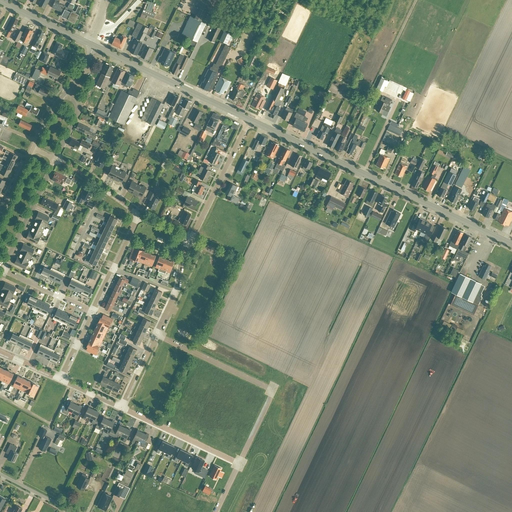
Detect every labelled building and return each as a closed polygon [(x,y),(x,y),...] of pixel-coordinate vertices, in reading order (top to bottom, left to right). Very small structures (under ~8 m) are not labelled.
[(40,0),(38,6),(43,9),(46,3),(47,4),(48,0),(40,0)] [(60,1),(58,0),(55,0),(52,7),(53,7),(53,8),(55,9),(56,8),(64,12),(62,11),(64,5),(59,3),(60,1)] [(211,12),(216,0),(197,0),(195,5),(200,7),(194,18),(206,24),(211,12)] [(72,11),(73,10),(72,9),(74,4),(70,2),(68,7),(64,5),(62,11),(64,12),(62,16),(68,19),(72,11)] [(79,15),(79,14),(82,8),(78,6),(75,13),(72,11),(68,19),(74,23),(76,19),(77,19),(78,19),(80,16),(79,15)] [(144,9),(142,13),(154,18),(155,13),(144,9)] [(197,42),(206,24),(194,18),(190,16),(182,34),(188,37),(197,42)] [(16,24),(18,20),(13,18),(4,36),(8,38),(11,32),(12,33),(14,29),(15,30),(17,25),(16,24)] [(146,34),(149,28),(138,23),(131,36),(143,41),(146,34)] [(270,34),(272,27),(266,25),(263,32),(270,34)] [(220,29),(215,26),(209,40),(214,42),(220,29)] [(28,39),(29,40),(31,36),(30,36),(33,31),(30,29),(28,28),(27,28),(23,36),(24,37),(22,41),(26,43),(28,39)] [(18,42),(23,32),(17,29),(12,39),(18,42)] [(42,37),(44,33),(43,32),(43,31),(41,31),(40,31),(38,34),(34,41),(32,45),(37,48),(39,43),(40,43),(43,38),(42,37)] [(227,44),(231,34),(224,31),(219,41),(227,44)] [(120,40),(115,37),(113,42),(115,43),(113,45),(121,49),(127,37),(122,35),(120,40)] [(142,43),(135,40),(132,47),(132,48),(130,52),(132,53),(133,54),(135,55),(136,55),(137,55),(142,43)] [(65,59),(68,52),(61,49),(63,45),(57,43),(52,53),(65,59)] [(151,54),(153,49),(145,45),(143,51),(140,57),(147,60),(150,54),(151,54)] [(225,45),(222,51),(227,54),(231,47),(225,45)] [(175,53),(165,48),(161,57),(160,56),(158,61),(162,63),(161,64),(166,66),(166,65),(169,66),(175,53)] [(43,52),(39,61),(45,64),(49,55),(43,52)] [(183,70),(188,58),(181,54),(176,63),(172,70),(173,70),(172,73),(176,75),(179,68),(183,70)] [(207,90),(216,73),(218,74),(225,59),(220,56),(212,71),(208,69),(200,86),(207,90)] [(106,63),(96,85),(104,89),(110,77),(112,71),(114,66),(106,63)] [(50,66),(48,70),(42,68),(40,72),(41,72),(46,75),(47,74),(57,79),(61,71),(50,66)] [(118,68),(111,82),(119,85),(126,71),(118,68)] [(35,71),(33,75),(32,77),(37,80),(38,77),(40,74),(41,72),(40,72),(36,69),(35,71)] [(132,81),(134,76),(126,72),(121,84),(127,87),(128,85),(130,86),(133,81),(132,81)] [(27,79),(15,74),(14,76),(25,82),(27,79)] [(231,82),(221,77),(214,89),(217,91),(216,92),(221,94),(221,93),(223,93),(225,90),(226,91),(231,82)] [(277,81),(271,78),(266,86),(273,90),(277,81)] [(381,78),(376,89),(381,92),(387,80),(381,78)] [(237,88),(235,87),(232,94),(233,94),(230,99),(236,102),(238,97),(239,97),(242,91),(240,90),(241,88),(243,89),(244,86),(239,83),(237,88)] [(46,96),(49,90),(36,84),(34,89),(35,90),(34,91),(39,93),(39,94),(40,94),(41,94),(46,96)] [(279,107),(280,103),(281,101),(278,99),(283,88),(277,85),(266,110),(270,112),(276,115),(280,107),(279,107)] [(108,120),(109,117),(124,124),(140,92),(133,89),(132,91),(129,90),(128,93),(122,90),(109,117),(105,115),(104,118),(108,120)] [(402,98),(406,100),(410,91),(406,89),(405,91),(402,98)] [(258,93),(251,106),(259,110),(260,108),(262,109),(265,101),(264,100),(265,97),(258,93)] [(174,106),(178,97),(172,94),(168,103),(174,106)] [(376,110),(383,114),(384,111),(388,113),(391,107),(389,106),(392,100),(386,97),(383,102),(380,100),(378,104),(379,105),(376,110)] [(155,100),(156,100),(152,98),(141,119),(154,125),(164,104),(155,100)] [(190,105),(191,101),(185,99),(182,106),(180,105),(176,113),(182,116),(185,108),(188,110),(191,105),(190,105)] [(30,109),(29,112),(32,113),(37,115),(37,114),(38,113),(38,112),(39,109),(35,107),(27,103),(25,106),(30,109)] [(25,117),(28,110),(18,105),(15,112),(25,117)] [(288,121),(293,111),(286,107),(281,118),(288,121)] [(298,108),(292,123),(293,123),(292,126),(304,131),(308,124),(302,121),(306,111),(298,108)] [(203,113),(196,109),(190,120),(197,124),(203,113)] [(0,117),(4,119),(2,124),(9,127),(10,124),(7,123),(9,118),(0,113),(0,117)] [(214,128),(214,129),(220,116),(218,115),(216,114),(213,113),(207,125),(207,126),(205,131),(203,130),(198,140),(201,142),(207,130),(212,132),(214,128)] [(339,124),(343,117),(337,115),(334,122),(339,124)] [(159,119),(157,125),(164,129),(167,123),(159,119)] [(21,120),(18,125),(30,130),(32,125),(21,120)] [(89,131),(90,128),(79,123),(76,129),(87,134),(87,136),(95,140),(97,135),(89,131)] [(317,137),(322,140),(325,133),(327,133),(331,126),(325,123),(323,127),(324,127),(322,131),(320,130),(317,137)] [(225,136),(227,137),(229,134),(228,134),(227,130),(231,129),(231,128),(227,130),(226,128),(228,127),(223,125),(216,138),(214,138),(212,142),(220,146),(222,142),(226,143),(228,140),(224,138),(225,136)] [(181,131),(188,135),(191,130),(184,126),(181,131)] [(332,131),(334,131),(327,145),(333,148),(340,134),(339,134),(341,130),(334,127),(332,131)] [(256,139),(252,148),(256,150),(258,144),(260,145),(261,144),(264,146),(268,138),(261,135),(259,141),(256,139)] [(344,145),(345,143),(342,142),(345,138),(341,136),(335,149),(338,150),(338,151),(339,151),(340,151),(341,152),(343,147),(344,147),(344,145)] [(81,143),(72,138),(68,145),(78,149),(80,145),(88,148),(90,144),(87,143),(81,141),(81,143)] [(354,150),(356,145),(353,143),(354,140),(352,139),(348,147),(349,147),(346,152),(351,154),(354,149),(354,150)] [(196,151),(200,143),(198,142),(192,155),(196,157),(198,152),(196,151)] [(273,159),(279,146),(277,145),(278,144),(273,142),(273,143),(271,143),(265,155),(273,159)] [(383,149),(381,148),(379,152),(384,155),(388,146),(385,145),(383,149)] [(215,164),(220,154),(217,153),(218,150),(213,147),(211,152),(213,153),(209,161),(215,164)] [(285,160),(290,150),(284,147),(279,158),(277,163),(275,167),(282,170),(285,165),(282,163),(284,159),(285,160)] [(18,156),(6,150),(5,153),(9,155),(8,157),(16,161),(18,156)] [(105,153),(99,150),(95,159),(98,161),(96,164),(102,167),(107,158),(103,157),(105,153)] [(297,168),(300,160),(302,156),(300,155),(299,155),(298,154),(297,154),(296,154),(295,158),(294,157),(290,165),(297,168)] [(390,158),(381,154),(375,165),(383,169),(383,167),(385,168),(390,158)] [(16,161),(8,157),(4,155),(2,158),(6,160),(5,163),(13,166),(16,161)] [(416,167),(420,170),(425,161),(420,158),(416,167)] [(248,161),(243,159),(236,172),(242,175),(248,161)] [(309,169),(312,162),(306,160),(303,166),(302,168),(307,171),(308,169),(309,169)] [(0,166),(11,172),(13,166),(5,163),(4,165),(0,163),(0,166)] [(402,176),(407,166),(400,163),(398,167),(397,169),(395,173),(397,174),(396,175),(400,177),(401,176),(402,176)] [(210,175),(212,171),(208,170),(210,167),(205,164),(201,172),(202,172),(199,178),(206,181),(209,175),(210,175)] [(438,167),(433,164),(429,172),(432,174),(431,177),(428,176),(422,187),(424,188),(424,189),(428,191),(429,190),(430,191),(436,180),(434,179),(436,174),(434,174),(438,167)] [(8,177),(11,172),(0,166),(0,169),(1,171),(0,173),(8,177)] [(114,179),(119,170),(115,169),(116,168),(112,166),(112,167),(109,166),(105,172),(108,174),(108,175),(111,176),(110,178),(114,179)] [(461,188),(470,169),(464,167),(455,185),(461,188)] [(331,173),(320,168),(316,175),(318,176),(317,178),(321,180),(323,178),(327,180),(331,173)] [(290,169),(288,173),(287,177),(292,180),(294,176),(296,172),(290,169)] [(122,172),(119,170),(114,179),(119,181),(119,180),(122,182),(123,181),(126,182),(129,175),(126,174),(126,173),(123,171),(122,172)] [(415,179),(412,185),(416,188),(418,184),(419,183),(424,173),(419,170),(415,178),(415,179)] [(451,185),(456,175),(449,171),(437,195),(438,195),(438,196),(439,196),(440,196),(443,197),(445,193),(447,190),(445,189),(448,184),(451,185)] [(62,184),(65,177),(56,172),(52,180),(62,184)] [(195,179),(193,184),(197,186),(194,192),(201,195),(204,187),(200,185),(201,182),(195,179)] [(348,197),(353,188),(351,187),(353,183),(347,180),(344,185),(342,185),(338,192),(348,197)] [(131,191),(130,193),(134,194),(139,185),(135,184),(135,182),(132,181),(131,182),(128,181),(125,187),(128,189),(128,190),(131,191)] [(233,195),(237,186),(230,183),(225,193),(229,195),(227,199),(233,202),(237,204),(239,198),(233,195)] [(142,187),(139,185),(134,194),(138,196),(139,195),(142,197),(142,196),(145,197),(149,190),(146,189),(146,188),(143,186),(142,187)] [(455,203),(459,195),(462,189),(455,186),(451,192),(453,193),(449,200),(455,203)] [(362,198),(366,189),(361,187),(357,195),(362,198)] [(88,201),(92,192),(85,188),(81,197),(79,196),(77,201),(81,203),(83,199),(88,201)] [(371,206),(377,193),(372,190),(366,203),(371,206)] [(485,191),(481,200),(485,202),(489,193),(485,191)] [(157,195),(150,192),(147,198),(151,200),(148,206),(154,209),(159,199),(155,197),(157,195)] [(197,201),(187,196),(186,198),(183,197),(181,201),(184,203),(183,205),(193,210),(197,201)] [(345,203),(331,197),(331,196),(326,207),(332,210),(334,206),(341,210),(345,203)] [(384,202),(386,198),(382,196),(380,200),(380,199),(378,203),(381,205),(378,211),(382,213),(385,207),(386,207),(388,204),(384,202)] [(474,211),(478,203),(475,201),(477,198),(474,196),(472,200),(468,208),(474,211)] [(44,197),(41,204),(51,209),(55,211),(58,205),(44,197)] [(69,211),(72,203),(66,200),(62,208),(69,211)] [(494,206),(494,205),(492,204),(491,205),(488,203),(486,207),(486,206),(482,215),(488,218),(492,209),(494,206)] [(367,206),(363,214),(369,217),(372,208),(367,206)] [(511,219),(511,211),(504,208),(498,221),(500,222),(500,223),(504,225),(505,224),(508,226),(510,221),(511,222),(511,219)] [(394,227),(400,213),(393,210),(393,211),(391,211),(385,223),(394,227)] [(186,225),(191,214),(185,211),(180,222),(186,225)] [(39,212),(36,219),(46,224),(49,217),(39,212)] [(382,216),(373,212),(371,216),(379,220),(382,216)] [(117,219),(110,216),(108,221),(104,219),(103,221),(107,223),(108,222),(115,225),(117,219)] [(52,231),(49,229),(46,228),(46,229),(44,228),(46,224),(36,219),(35,219),(36,219),(33,226),(48,233),(50,234),(52,231)] [(421,231),(426,221),(420,219),(417,225),(414,223),(411,230),(415,232),(416,229),(421,231)] [(428,230),(431,224),(426,221),(421,231),(426,233),(423,240),(427,242),(432,232),(428,230)] [(112,231),(115,225),(108,222),(107,223),(105,226),(101,225),(100,227),(105,229),(105,227),(112,231)] [(48,233),(33,226),(30,232),(29,232),(40,237),(42,232),(44,233),(43,235),(46,236),(48,233)] [(442,239),(447,229),(440,226),(436,236),(433,235),(431,239),(436,242),(438,237),(442,239)] [(109,236),(112,231),(105,227),(105,229),(103,232),(99,230),(98,232),(102,234),(102,233),(109,236)] [(458,244),(463,233),(462,232),(460,231),(458,230),(456,234),(455,234),(452,241),(451,241),(448,245),(457,249),(459,245),(458,244)] [(40,237),(29,232),(26,239),(37,244),(40,237)] [(107,242),(109,236),(102,233),(102,234),(100,238),(96,236),(95,238),(99,240),(100,239),(107,242)] [(461,256),(465,246),(467,247),(469,243),(470,242),(470,241),(472,237),(465,234),(458,249),(453,259),(458,261),(461,256)] [(104,248),(107,242),(100,239),(99,240),(97,244),(93,242),(92,244),(96,246),(97,245),(104,248)] [(24,244),(21,250),(31,255),(34,249),(24,244)] [(101,254),(104,248),(97,245),(96,246),(95,249),(91,247),(90,249),(94,251),(94,250),(101,254)] [(137,250),(133,248),(129,259),(134,261),(135,260),(137,261),(138,261),(141,251),(141,250),(137,249),(137,250)] [(31,255),(21,250),(20,251),(21,251),(18,257),(17,257),(28,262),(32,265),(34,261),(31,260),(31,261),(29,260),(31,255)] [(99,259),(101,254),(94,250),(94,251),(92,255),(88,253),(87,255),(91,257),(92,256),(99,259)] [(148,253),(141,251),(138,261),(144,263),(148,253)] [(155,256),(148,253),(144,263),(152,266),(155,256)] [(96,265),(99,259),(92,256),(91,257),(89,261),(85,259),(84,261),(89,263),(89,262),(96,265)] [(28,262),(17,257),(14,264),(25,269),(28,262)] [(166,259),(159,257),(155,267),(159,268),(158,271),(161,272),(166,259)] [(174,262),(166,259),(161,272),(165,274),(166,271),(170,272),(174,262)] [(488,275),(495,279),(497,274),(492,272),(491,274),(489,273),(489,271),(488,271),(491,266),(486,263),(485,266),(484,265),(478,276),(485,280),(488,275)] [(44,267),(40,274),(47,277),(51,270),(52,268),(51,268),(50,270),(44,267)] [(52,268),(51,270),(47,277),(54,281),(58,271),(52,268)] [(65,274),(58,271),(54,281),(60,284),(65,274)] [(95,280),(98,273),(92,271),(89,277),(95,280)] [(481,284),(459,274),(451,292),(456,294),(450,305),(474,316),(482,297),(481,297),(482,294),(481,293),(483,288),(480,287),(481,284)] [(74,290),(79,281),(72,277),(68,287),(74,290)] [(127,283),(128,280),(125,278),(125,279),(120,277),(117,284),(122,286),(124,281),(127,283)] [(141,282),(132,278),(130,281),(135,284),(134,286),(138,288),(139,285),(141,282)] [(86,284),(79,281),(74,290),(81,293),(85,286),(86,284)] [(145,282),(142,289),(147,291),(150,285),(145,282)] [(5,283),(2,289),(13,294),(16,288),(5,283)] [(85,286),(81,293),(88,296),(91,289),(85,286)] [(13,294),(2,289),(3,290),(0,295),(0,296),(10,301),(14,303),(16,300),(13,298),(13,300),(11,299),(13,294)] [(159,298),(162,292),(155,289),(153,293),(149,291),(148,293),(152,295),(152,294),(159,298)] [(157,303),(159,298),(152,294),(152,295),(150,299),(147,297),(146,299),(149,301),(150,300),(157,303)] [(10,301),(0,296),(0,304),(7,307),(10,301)] [(33,307),(37,299),(30,296),(27,304),(33,307)] [(113,303),(116,299),(111,296),(108,302),(119,308),(120,305),(117,304),(116,305),(115,305),(116,304),(113,303)] [(39,312),(43,302),(37,299),(33,307),(32,309),(39,312)] [(154,309),(157,303),(150,300),(149,301),(148,304),(144,303),(143,305),(147,306),(154,309)] [(50,306),(43,302),(39,312),(45,315),(50,306)] [(119,308),(108,302),(105,309),(110,311),(111,308),(118,311),(119,308)] [(151,315),(154,309),(147,306),(145,310),(141,308),(140,308),(138,312),(144,315),(145,312),(151,315)] [(59,322),(64,312),(57,309),(53,319),(59,322)] [(67,323),(71,315),(64,312),(59,322),(66,325),(67,323)] [(113,312),(111,316),(123,321),(124,318),(121,317),(121,316),(113,312)] [(72,316),(71,315),(67,323),(66,325),(67,323),(74,326),(77,318),(72,316)] [(98,322),(108,326),(108,327),(110,324),(111,325),(113,320),(103,315),(101,318),(100,318),(98,322)] [(148,327),(150,321),(143,318),(141,322),(138,320),(137,323),(140,324),(141,324),(148,327)] [(99,322),(95,329),(105,333),(108,326),(98,322),(99,322)] [(145,333),(148,327),(141,324),(140,324),(139,328),(135,326),(134,328),(138,330),(138,329),(145,333)] [(95,329),(92,335),(102,340),(105,333),(95,329)] [(142,338),(145,333),(138,329),(138,330),(136,334),(132,332),(131,334),(135,336),(135,335),(142,338)] [(9,341),(16,344),(19,336),(13,333),(9,341)] [(22,347),(27,337),(20,334),(19,336),(16,344),(22,347)] [(102,340),(92,335),(89,342),(99,347),(102,340)] [(139,344),(142,338),(135,335),(135,336),(133,339),(130,338),(129,340),(132,342),(133,341),(139,344)] [(34,341),(27,337),(22,347),(29,350),(34,341)] [(89,342),(87,346),(88,346),(86,350),(96,355),(99,350),(98,349),(99,347),(89,342)] [(43,357),(48,347),(41,344),(36,354),(43,357)] [(134,355),(137,350),(130,346),(128,351),(124,349),(123,351),(127,353),(127,352),(134,355)] [(50,360),(53,353),(54,350),(48,347),(43,357),(50,360)] [(132,361),(134,355),(127,352),(127,353),(125,356),(121,355),(120,357),(124,358),(132,361)] [(50,360),(56,363),(60,356),(53,353),(50,360)] [(129,367),(132,361),(124,358),(122,362),(119,360),(118,362),(121,364),(122,364),(129,367)] [(126,373),(129,367),(122,364),(121,364),(120,368),(116,366),(115,368),(119,370),(119,369),(126,373)] [(7,371),(2,380),(9,384),(13,374),(7,371)] [(109,379),(108,379),(105,377),(107,373),(105,372),(103,376),(103,377),(100,384),(106,386),(109,379)] [(115,382),(114,382),(111,380),(112,376),(110,375),(108,379),(109,379),(106,386),(111,389),(115,382)] [(18,376),(13,385),(20,389),(24,379),(18,376)] [(116,378),(114,382),(115,382),(111,389),(117,392),(121,384),(116,382),(118,379),(116,378)] [(24,379),(20,389),(27,392),(31,382),(24,379)] [(31,382),(27,392),(26,392),(29,393),(28,395),(33,397),(38,387),(35,385),(35,384),(31,382)] [(72,412),(76,404),(73,403),(73,402),(71,401),(67,408),(65,407),(62,412),(67,415),(69,411),(72,412)] [(82,406),(80,405),(79,406),(76,404),(72,412),(75,414),(73,418),(76,419),(82,406)] [(90,417),(94,409),(91,408),(91,407),(89,406),(83,419),(85,420),(87,416),(90,417)] [(96,418),(100,411),(97,410),(97,411),(94,409),(90,417),(93,419),(91,423),(96,425),(98,422),(99,419),(96,418)] [(105,428),(109,420),(106,418),(106,417),(104,416),(100,423),(98,422),(96,425),(95,428),(100,430),(102,426),(105,428)] [(111,429),(115,422),(112,420),(112,421),(109,420),(105,428),(108,429),(106,433),(111,435),(114,430),(111,429)] [(121,435),(125,428),(122,426),(122,425),(120,424),(117,431),(114,430),(111,435),(116,438),(118,434),(121,435)] [(43,438),(40,445),(41,445),(39,448),(45,451),(46,447),(47,447),(47,446),(48,446),(51,439),(45,436),(47,431),(42,428),(39,436),(43,438)] [(131,429),(129,428),(128,429),(125,428),(121,435),(124,437),(123,441),(125,442),(131,429)] [(139,440),(143,433),(140,431),(140,430),(138,429),(132,442),(134,443),(136,439),(139,440)] [(146,441),(149,434),(146,433),(146,434),(143,433),(139,440),(142,442),(140,446),(145,448),(148,443),(146,441)] [(159,448),(157,452),(160,454),(161,450),(165,452),(169,444),(163,441),(160,449),(159,448)] [(17,447),(10,444),(7,450),(10,452),(7,459),(14,462),(19,453),(15,451),(17,447)] [(169,444),(165,452),(169,454),(168,457),(170,458),(172,454),(171,454),(175,447),(169,444)] [(176,456),(174,460),(177,462),(179,458),(183,460),(186,452),(181,449),(177,457),(176,456)] [(186,452),(183,460),(187,462),(185,465),(188,467),(190,463),(189,462),(192,455),(186,452)] [(192,468),(196,470),(195,473),(204,478),(208,470),(201,467),(205,461),(197,457),(192,468)] [(143,474),(152,477),(154,473),(150,472),(152,467),(148,465),(143,474)] [(215,465),(210,476),(216,479),(218,476),(220,471),(221,468),(215,465)] [(76,486),(84,490),(86,486),(89,479),(86,477),(87,475),(82,473),(76,486)] [(118,486),(114,494),(120,497),(124,489),(118,486)] [(106,511),(113,497),(104,493),(97,506),(106,511)]
